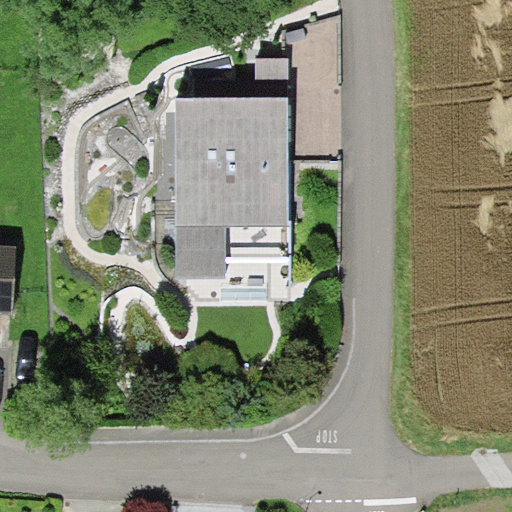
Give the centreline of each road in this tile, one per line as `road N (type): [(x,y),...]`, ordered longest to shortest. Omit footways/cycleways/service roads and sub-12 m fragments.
road 1 (residential): [(362,469),(373,213),(366,0)]
road 2 (residential): [(0,454),(362,469)]
road 3 (unclassified): [(362,469),(511,464)]
